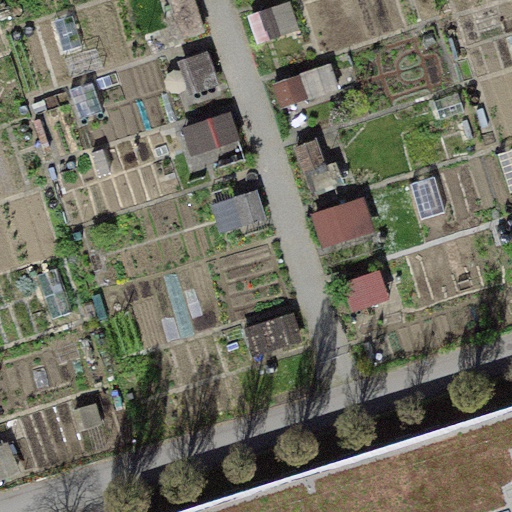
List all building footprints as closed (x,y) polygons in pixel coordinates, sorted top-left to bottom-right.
[(189,0),(163,0),(179,45),(203,36),(189,0)] [(287,7),(247,20),(256,47),(296,34),(287,7)] [(204,57),(180,66),(192,99),(216,90),(204,57)] [(328,70),(272,88),(280,114),(337,96),(328,70)] [(227,117),(181,133),(190,160),(236,144),(227,117)] [(316,144),(294,151),(311,201),(343,190),(335,165),(325,168),(316,144)] [(255,195),(209,209),(217,235),(263,221),(255,195)] [(348,201),(311,214),(324,253),(361,240),(348,201)] [(362,278),(341,285),(352,317),(372,310),(362,278)] [(293,316),(241,333),(249,360),(302,344),(293,316)] [(511,511),(511,412),(196,511),(511,511)] [(5,450),(0,451),(0,483),(16,477),(5,450)]
